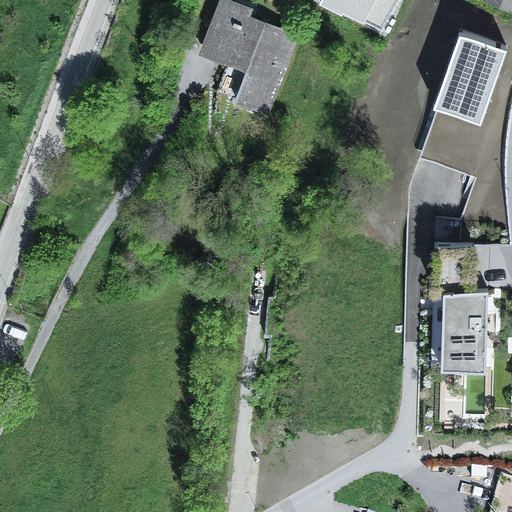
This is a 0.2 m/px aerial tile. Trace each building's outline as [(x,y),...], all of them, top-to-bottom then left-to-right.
[(273,0),(313,0),(382,35),(399,0),(270,0),(273,1),(273,0)] [(232,109),(272,124),(305,38),(222,6),(202,59),(245,75),(232,109)] [(505,46),(460,31),(436,103),(481,119),(505,46)] [(434,369),(484,370),(487,286),(471,286),(472,246),(438,245),(434,369)] [(380,273),(275,267),(273,297),(268,297),(266,339),(272,339),(270,372),(374,379),(380,273)]
